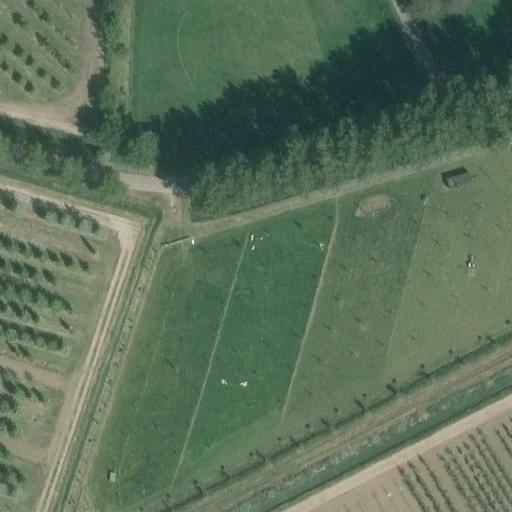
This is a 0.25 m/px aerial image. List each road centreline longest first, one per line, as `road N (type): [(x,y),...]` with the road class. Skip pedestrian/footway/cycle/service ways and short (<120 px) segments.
road 1 (unclassified): [(511,107),(231,180),(171,185),(0,143)]
road 2 (track): [(223,511),(511,360)]
